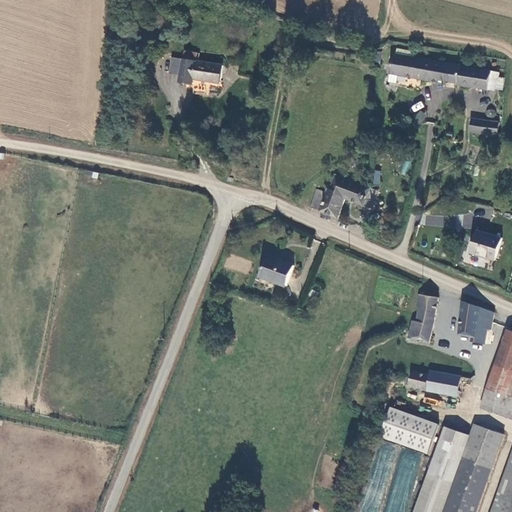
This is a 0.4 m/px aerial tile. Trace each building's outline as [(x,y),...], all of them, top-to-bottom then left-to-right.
[(185,81),(198,83),(199,79),(223,81),(225,63),(200,60),(201,52),(188,50),(187,60),(186,74),(185,81)] [(492,76),(493,69),(395,53),(392,73),(498,88),(500,77),(492,76)] [(186,74),(187,60),(177,58),(175,73),(186,74)] [(414,112),(424,106),(421,101),(411,106),(414,112)] [(494,108),(491,108),(489,110),(489,112),(489,115),(491,117),(496,118),(498,117),(498,113),(497,110),(494,108)] [(475,117),(473,130),(500,135),(501,121),(475,117)] [(369,185),(334,173),(331,185),(328,185),(325,194),(317,192),(312,208),(339,218),(346,198),(371,206),(375,195),(367,193),(369,185)] [(471,230),(473,215),(457,213),(456,228),(471,230)] [(494,257),(497,235),(471,231),(468,253),(494,257)] [(288,286),(295,265),(268,255),(261,277),(288,286)] [(433,343),(440,298),(420,295),(418,311),(422,311),(420,323),(414,322),(411,339),(433,343)] [(494,326),(496,308),(464,302),(461,333),(475,335),(475,340),(484,341),(486,325),(494,326)] [(511,328),(507,327),(482,406),(511,416),(511,328)] [(461,394),(463,381),(467,360),(454,358),(455,354),(442,352),(439,371),(433,370),(433,375),(413,372),(411,383),(443,388),(443,391),(461,394)] [(477,361),(467,360),(463,381),(473,383),(477,361)] [(388,383),(399,385),(400,378),(389,376),(388,383)] [(378,437),(427,454),(437,424),(388,406),(378,437)] [(476,424),(471,436),(463,460),(451,456),(459,432),(446,427),(417,511),(478,511),(506,434),(476,424)] [(459,432),(451,456),(463,460),(471,436),(459,432)] [(370,476),(390,481),(399,446),(379,441),(370,476)] [(511,511),(511,462),(495,511),(511,511)]
